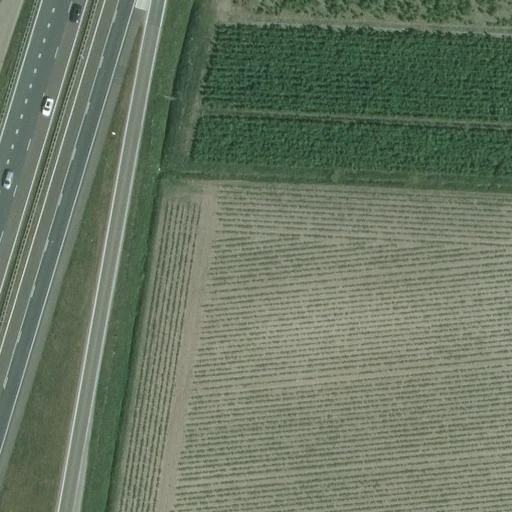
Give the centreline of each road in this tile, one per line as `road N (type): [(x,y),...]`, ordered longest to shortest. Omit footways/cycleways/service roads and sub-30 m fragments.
road 1 (motorway): [(59,511),(103,301),(149,0)]
road 2 (motorway): [(0,394),(117,0)]
road 3 (motorway): [(69,0),(0,230)]
